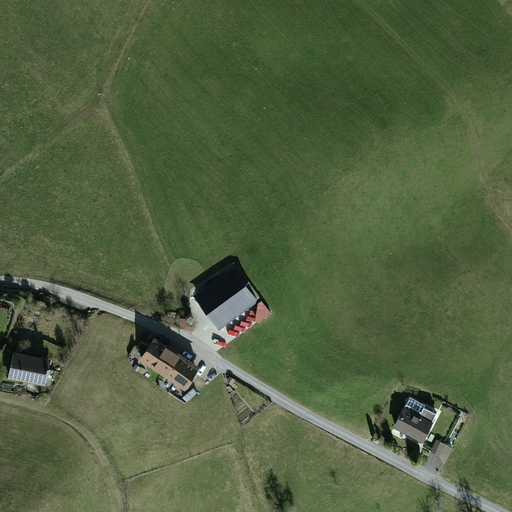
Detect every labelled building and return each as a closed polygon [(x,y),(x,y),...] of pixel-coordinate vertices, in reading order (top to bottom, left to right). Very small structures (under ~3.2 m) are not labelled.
[(197,295),(219,325),(259,296),(250,284),(245,287),(232,270),(197,295)] [(258,322),(271,312),(262,299),(258,302),(255,319),(258,322)] [(154,338),(141,357),(185,386),(198,366),(154,338)] [(14,357),(10,376),(44,383),(46,372),(48,372),(49,368),(47,367),(48,363),(14,357)] [(410,432),(422,439),(436,412),(424,406),(419,415),(404,407),(395,425),(405,430),(404,432),(409,434),(410,432)] [(437,439),(431,450),(438,454),(444,443),(437,439)]
